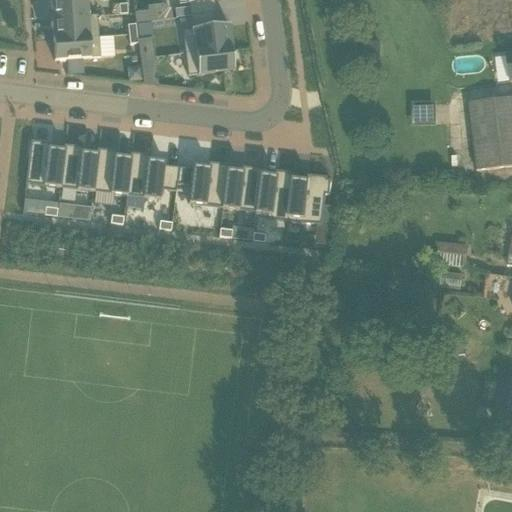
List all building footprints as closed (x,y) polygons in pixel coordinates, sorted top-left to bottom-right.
[(85,0),(53,0),(50,0),(51,21),(87,18),(87,17),(85,0)] [(177,0),(178,6),(188,5),(190,18),(215,15),(213,1),(224,0),(177,0)] [(480,3),(456,5),(459,37),(483,35),(480,3)] [(126,5),(118,6),(119,16),(127,15),(126,5)] [(147,12),(134,14),(135,24),(149,23),(147,12)] [(191,31),(182,32),(185,55),(231,49),(228,28),(229,28),(229,27),(217,28),(215,15),(190,18),(191,31)] [(87,18),(51,21),(53,41),(98,38),(97,16),(87,17),(87,18)] [(135,26),(127,27),(128,36),(136,35),(135,26)] [(136,35),(128,36),(129,46),(137,45),(137,41),(136,35)] [(98,38),(53,41),(54,62),(100,59),(98,39),(98,38)] [(151,39),(137,41),(137,45),(139,60),(153,59),(151,39)] [(363,65),(363,45),(342,45),(342,66),(363,65)] [(231,49),(185,55),(188,77),(232,72),(232,73),(234,72),(231,49)] [(143,67),(129,68),(130,82),(144,81),(143,67)] [(511,99),(468,104),(471,127),(511,121),(511,99)] [(105,128),(133,131),(134,121),(106,118),(105,128)] [(511,121),(471,127),(476,172),(511,167),(511,121)] [(30,143),(25,185),(59,189),(64,152),(63,152),(50,151),(51,145),(30,143)] [(64,152),(59,189),(92,193),(97,156),(96,156),(83,155),(84,149),(64,147),(63,152),(64,152)] [(97,156),(92,193),(95,194),(114,196),(126,197),(130,160),(129,160),(116,159),(117,153),(97,151),(96,156),(97,156)] [(130,160),(126,197),(144,200),(159,202),(161,192),(175,194),(176,186),(178,170),(163,168),(164,165),(162,164),(150,163),(150,157),(130,155),(129,160),(130,160)] [(178,170),(176,186),(190,188),(188,204),(222,209),(227,172),(228,172),(228,167),(208,164),(207,170),(205,170),(193,168),(192,172),(178,170)] [(227,172),(222,209),(254,213),(255,213),(260,176),(261,176),(262,171),(241,168),(240,174),(228,172),(227,172)] [(254,213),(254,217),(288,222),(293,181),(294,181),(295,175),(275,173),(274,178),(261,176),(260,176),(255,213),(254,213)] [(293,181),(288,222),(317,226),(322,226),(324,207),(326,196),(329,197),(331,182),(328,181),(328,179),(308,177),(307,182),(294,181),(293,181)] [(73,207),(72,221),(89,223),(91,209),(73,207)] [(44,217),(56,219),(57,211),(45,209),(44,217)] [(122,227),(123,219),(111,217),(110,225),(122,227)] [(170,233),(171,225),(159,223),(158,231),(170,233)] [(231,240),(232,232),(220,230),(219,238),(231,240)] [(252,242),(264,244),(265,236),(253,234),(252,242)] [(468,266),(469,246),(446,245),(445,266),(468,266)] [(438,273),(436,286),(461,289),(462,276),(438,273)] [(461,357),(458,337),(440,340),(442,359),(461,357)] [(511,387),(499,385),(494,410),(499,411),(496,423),(511,426),(511,387)]
